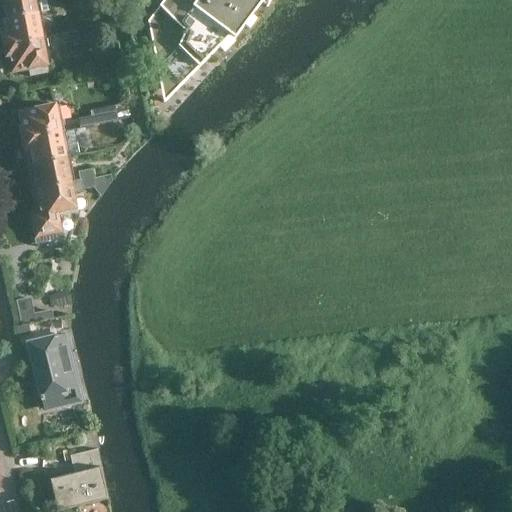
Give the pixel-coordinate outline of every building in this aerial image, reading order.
[(0,0),(0,19),(37,12),(34,0),(0,0)] [(164,0),(148,22),(164,103),(230,36),(234,39),(263,0),(164,0)] [(0,20),(5,47),(42,39),(37,12),(0,19),(0,20)] [(62,35),(76,33),(74,22),(59,25),(62,35)] [(76,33),(78,41),(78,44),(102,40),(100,28),(76,33)] [(76,33),(62,35),(63,44),(78,41),(76,33)] [(42,39),(5,47),(7,56),(10,55),(14,71),(30,68),(31,76),(48,72),(47,65),(52,64),(47,38),(42,39)] [(23,139),(64,131),(59,105),(21,113),(24,128),(21,129),(23,139)] [(91,117),(93,126),(94,125),(93,125),(117,120),(115,107),(90,112),(91,117)] [(79,128),(93,126),(91,117),(78,119),(80,128),(79,128)] [(79,128),(76,129),(77,130),(65,132),(64,131),(23,139),(28,165),(65,157),(62,141),(77,137),(79,147),(97,143),(94,125),(93,126),(79,128)] [(70,183),(65,157),(28,165),(33,190),(70,183)] [(93,178),(93,177),(92,170),(79,172),(80,180),(93,178)] [(99,195),(112,180),(108,174),(93,177),(93,178),(80,180),(70,183),(33,190),(38,213),(33,214),(38,240),(61,236),(57,211),(75,208),(72,192),(93,187),(99,195)] [(15,299),(20,325),(52,318),(50,309),(32,312),(30,297),(15,299)] [(65,335),(28,344),(33,366),(36,366),(38,373),(33,374),(37,391),(39,391),(41,397),(39,397),(40,402),(42,401),(44,410),(81,401),(72,364),(69,365),(66,354),(69,353),(65,335)] [(77,474),(50,480),(57,511),(105,500),(98,470),(101,469),(97,451),(72,456),(77,474)]
